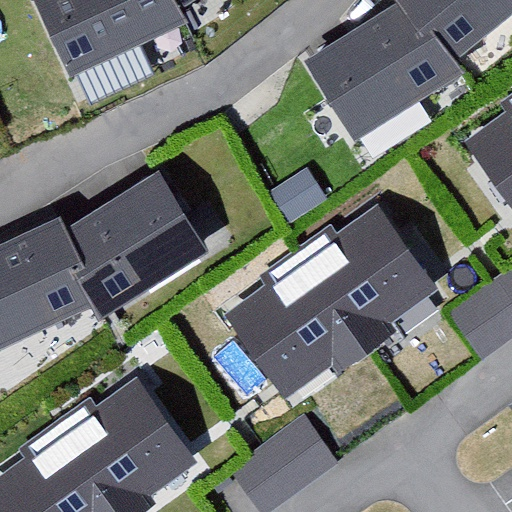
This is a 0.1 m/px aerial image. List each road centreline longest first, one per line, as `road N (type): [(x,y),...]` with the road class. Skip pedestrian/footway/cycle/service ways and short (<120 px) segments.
road 1 (residential): [(320,0),(296,25),(0,199)]
road 2 (residential): [(398,434),(511,350)]
road 3 (residential): [(294,511),(398,434)]
